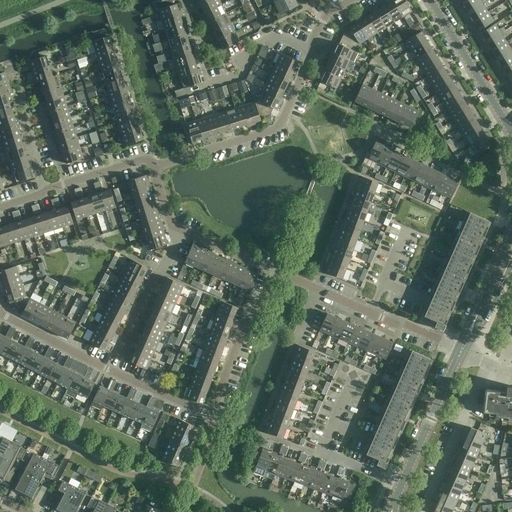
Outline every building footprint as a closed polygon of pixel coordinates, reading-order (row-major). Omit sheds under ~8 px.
[(174,5),(172,1),(172,0),(163,0),(154,4),(156,10),(158,10),(161,20),(182,14),(181,10),(178,11),(176,4),(174,5)] [(221,5),(218,0),(207,0),(197,5),(199,8),(201,7),(204,13),(221,5)] [(294,0),(280,0),(275,3),(280,13),(276,15),(278,20),(295,12),(292,7),(297,5),(294,0)] [(394,22),(403,17),(392,0),(389,0),(388,0),(390,3),(384,6),(394,22)] [(392,0),(403,17),(412,11),(404,0),(392,0)] [(468,0),(463,4),(468,13),(487,1),(486,0),(481,0),(480,0),(468,0)] [(468,13),(473,21),(488,12),(484,7),(489,4),(487,1),(468,13)] [(248,3),(243,6),(247,15),(252,12),(248,3)] [(226,14),(221,5),(204,13),(207,19),(205,20),(206,23),(226,14)] [(385,28),(394,22),(384,6),(378,10),(377,8),(374,9),(385,28)] [(377,33),(385,28),(374,9),(371,11),(372,13),(367,17),(377,33)] [(252,12),(247,15),(250,21),(256,18),(252,12)] [(473,21),(479,30),(498,19),(496,15),(491,18),(488,12),(473,21)] [(164,30),(182,24),(180,18),(183,17),(182,14),(161,20),(164,30)] [(230,23),(226,14),(206,23),(208,26),(210,25),(213,31),(230,23)] [(368,38),(377,33),(367,17),(361,20),(359,18),(357,20),(368,38)] [(342,37),(356,46),(368,38),(357,20),(354,22),(355,24),(349,28),(350,30),(343,34),(342,37)] [(235,32),(230,23),(213,31),(216,37),(214,39),(215,42),(235,32)] [(167,39),(188,33),(187,30),(184,31),(182,24),(164,30),(167,39)] [(486,42),(505,30),(503,27),(499,30),(495,24),(481,33),(486,42)] [(92,42),(95,52),(115,46),(114,43),(112,44),(109,36),(107,37),(104,29),(88,34),(90,42),(92,42)] [(486,42),(491,50),(506,42),(503,36),(507,34),(505,30),(486,42)] [(240,41),(235,32),(215,42),(217,45),(219,43),(223,50),(240,41)] [(411,50),(426,41),(421,32),(405,41),(411,50)] [(188,33),(167,39),(170,49),(189,44),(187,37),(189,36),(188,33)] [(331,48),(330,51),(349,61),(353,63),(358,53),(354,51),(356,46),(342,37),(339,44),(337,43),(333,49),(331,48)] [(432,49),(426,41),(411,50),(416,59),(432,49)] [(491,50),(497,59),(511,49),(511,45),(509,47),(506,42),(491,50)] [(170,49),(173,59),(194,52),(193,49),(191,50),(189,44),(170,49)] [(262,45),(258,55),(265,59),(269,49),(262,45)] [(99,63),(116,57),(114,50),(116,49),(115,46),(95,52),(99,63)] [(421,68),(437,58),(432,49),(416,59),(421,68)] [(511,49),(497,59),(502,68),(511,62),(511,49)] [(345,70),(349,61),(330,51),(328,54),(331,56),(328,62),(345,70)] [(177,69),(195,63),(193,56),(195,56),(194,52),(173,59),(177,69)] [(276,64),(293,72),(295,67),(298,68),(300,63),(280,54),(276,64)] [(32,72),(51,66),(50,63),(48,63),(46,56),(40,58),(29,61),(32,72)] [(85,56),(76,59),(79,69),(88,66),(85,56)] [(99,63),(102,73),(121,67),(120,64),(118,64),(116,57),(99,63)] [(437,58),(421,68),(427,76),(442,67),(437,58)] [(72,60),(66,62),(68,69),(74,67),(72,60)] [(340,79),(345,70),(328,62),(325,68),(322,67),(321,70),(340,79)] [(511,62),(502,68),(508,77),(511,74),(511,62)] [(177,69),(180,78),(200,72),(199,69),(197,69),(195,63),(177,69)] [(276,64),(271,73),(291,82),(293,78),(290,77),(293,72),(276,64)] [(0,85),(8,83),(5,72),(4,72),(2,65),(0,65),(0,85)] [(32,72),(35,82),(57,76),(57,75),(52,76),(50,70),(52,69),(51,66),(32,72)] [(102,73),(105,83),(122,78),(120,71),(122,70),(121,67),(102,73)] [(448,75),(442,67),(427,76),(432,85),(448,75)] [(340,79),(321,70),(319,73),(322,74),(319,81),(336,89),(340,79)] [(174,91),(176,97),(191,93),(189,87),(201,83),(199,76),(201,75),(200,72),(180,78),(183,89),(174,91)] [(291,82),(271,73),(267,82),(284,90),(287,85),(289,86),(291,82)] [(251,84),(255,77),(249,74),(246,80),(251,84)] [(432,85),(437,94),(453,84),(448,75),(432,85)] [(60,86),(57,76),(35,82),(35,83),(40,81),(42,88),(40,89),(41,92),(60,86)] [(108,93),(128,87),(127,84),(124,85),(122,78),(105,83),(108,93)] [(91,80),(84,82),(86,89),(93,87),(91,80)] [(244,81),(237,83),(241,94),(248,92),(244,81)] [(284,90),(267,82),(262,91),(282,101),(284,97),(282,95),(284,90)] [(8,83),(0,85),(0,96),(7,95),(12,94),(8,83)] [(81,83),(75,84),(77,92),(83,90),(81,83)] [(458,93),(453,84),(437,94),(443,102),(458,93)] [(363,106),(371,89),(362,85),(354,101),(363,106)] [(64,96),(60,86),(41,92),(42,95),(44,95),(46,102),(64,96)] [(218,89),(221,99),(229,97),(226,86),(218,89)] [(94,87),(86,89),(89,98),(97,96),(94,87)] [(108,93),(112,104),(129,98),(127,91),(129,91),(128,87),(108,93)] [(363,106),(373,110),(381,93),(371,89),(363,106)] [(208,92),(211,103),(218,101),(214,90),(208,92)] [(83,91),(75,93),(78,103),(86,100),(83,91)] [(282,101),(262,91),(258,101),(255,102),(260,118),(270,115),(273,108),(275,109),(278,104),(280,105),(282,101)] [(390,98),(381,93),(373,110),(382,114),(390,98)] [(464,101),(458,93),(443,102),(448,111),(464,101)] [(0,107),(12,104),(11,101),(9,102),(7,95),(0,96),(0,107)] [(64,96),(46,102),(49,109),(47,109),(48,113),(67,106),(64,96)] [(189,97),(178,101),(181,109),(191,106),(190,104),(189,97)] [(112,104),(115,114),(134,108),(133,105),(131,105),(129,98),(112,104)] [(399,102),(390,98),(382,114),(392,119),(399,102)] [(86,101),(80,103),(83,111),(89,110),(86,101)] [(453,120),(469,110),(464,101),(448,111),(453,120)] [(255,102),(244,105),(251,126),(255,125),(254,122),(260,120),(260,118),(255,102)] [(409,107),(399,102),(392,119),(401,123),(409,107)] [(12,104),(0,107),(0,119),(13,115),(11,108),(13,107),(12,104)] [(251,126),(244,105),(235,108),(240,127),(246,125),(247,127),(251,126)] [(70,117),(67,106),(48,113),(49,116),(51,115),(53,122),(70,117)] [(409,107),(401,123),(410,128),(418,111),(409,107)] [(118,124),(135,119),(133,112),(135,111),(134,108),(115,114),(118,124)] [(235,108),(225,111),(232,132),(236,131),(235,128),(240,127),(235,108)] [(459,128),(475,119),(469,110),(453,120),(459,128)] [(100,111),(93,113),(95,120),(102,118),(100,111)] [(225,111),(215,115),(221,133),(226,131),(227,134),(232,132),(225,111)] [(13,115),(0,119),(0,130),(19,125),(18,122),(15,122),(13,115)] [(221,133),(215,115),(206,118),(212,138),(216,137),(216,134),(221,133)] [(73,127),(70,117),(53,122),(55,129),(53,130),(54,133),(73,127)] [(206,118),(196,121),(202,139),(207,137),(208,140),(212,138),(206,118)] [(121,135),(140,129),(139,125),(137,126),(135,119),(118,124),(121,135)] [(480,127),(475,119),(459,128),(464,137),(480,127)] [(202,139),(196,121),(186,124),(192,145),(197,143),(196,141),(202,139)] [(0,130),(0,133),(3,141),(20,136),(18,129),(20,128),(19,125),(0,130)] [(59,143),(77,137),(73,127),(54,133),(55,136),(57,136),(59,143)] [(480,127),(464,137),(470,146),(485,136),(480,127)] [(142,132),(140,129),(121,135),(125,145),(142,140),(139,132),(142,132)] [(3,141),(6,151),(25,145),(24,142),(22,143),(20,136),(3,141)] [(485,136),(470,146),(475,155),(491,145),(485,136)] [(60,154),(80,148),(77,137),(59,143),(61,150),(59,150),(60,154)] [(377,163),(385,147),(375,142),(367,159),(377,163)] [(25,145),(6,151),(9,162),(26,156),(24,149),(26,149),(25,145)] [(101,147),(94,150),(96,158),(103,156),(101,147)] [(394,151),(385,147),(377,163),(386,168),(394,151)] [(66,164),(83,158),(80,148),(60,154),(61,157),(64,156),(66,164)] [(386,168),(395,172),(403,155),(394,151),(386,168)] [(412,160),(403,155),(395,172),(404,176),(412,160)] [(9,162),(12,172),(31,166),(30,163),(28,163),(26,156),(9,162)] [(421,164),(412,160),(404,176),(414,181),(421,164)] [(431,168),(421,164),(414,181),(423,185),(431,168)] [(32,169),(32,167),(31,166),(12,172),(16,183),(33,177),(30,170),(32,169)] [(440,173),(431,168),(423,185),(432,190),(440,173)] [(432,190),(441,194),(449,177),(440,173),(432,190)] [(131,191),(150,185),(149,182),(148,182),(146,175),(128,181),(131,191)] [(356,186),(374,193),(378,183),(361,176),(358,183),(357,182),(356,186)] [(449,177),(441,194),(451,198),(459,182),(449,177)] [(134,201),(152,195),(150,189),(151,189),(150,185),(131,191),(134,201)] [(371,202),(374,193),(356,186),(355,189),(356,190),(353,196),(371,202)] [(100,193),(106,211),(116,207),(110,190),(100,193)] [(96,214),(106,211),(100,193),(90,196),(96,214)] [(134,201),(137,210),(156,205),(155,201),(154,201),(152,195),(134,201)] [(90,196),(81,199),(86,217),(96,214),(90,196)] [(349,205),(367,212),(371,202),(353,196),(351,202),(350,202),(349,205)] [(86,217),(81,199),(70,202),(76,220),(86,217)] [(137,210),(140,220),(158,215),(156,208),(157,208),(156,205),(137,210)] [(363,221),(367,212),(349,205),(347,208),(348,209),(346,215),(363,221)] [(57,210),(63,227),(73,224),(67,206),(57,210)] [(57,210),(48,213),(53,230),(63,227),(57,210)] [(38,216),(43,233),(53,230),(48,213),(38,216)] [(469,213),(436,288),(424,316),(437,322),(434,327),(443,331),(458,297),(455,296),(488,221),(469,213)] [(140,220),(143,230),(162,224),(161,221),(160,221),(158,215),(140,220)] [(360,231),(363,221),(346,215),(344,221),(343,221),(342,224),(360,231)] [(34,236),(43,233),(38,216),(28,219),(34,236)] [(24,239),(34,236),(28,219),(18,222),(24,239)] [(14,242),(24,239),(18,222),(9,225),(14,242)] [(162,224),(143,230),(147,240),(164,234),(162,228),(163,227),(162,224)] [(339,234),(356,240),(360,231),(342,224),(340,227),(341,228),(339,234)] [(0,231),(5,246),(14,242),(9,225),(0,227),(0,231)] [(164,234),(147,240),(150,250),(168,244),(167,240),(166,240),(164,234)] [(353,250),(356,240),(339,234),(337,240),(336,240),(334,243),(353,250)] [(67,239),(59,241),(61,248),(68,245),(67,239)] [(332,253),(349,260),(353,250),(334,243),(333,247),(334,247),(332,253)] [(192,244),(191,248),(184,262),(194,266),(202,249),(196,247),(196,246),(192,244)] [(194,266),(204,270),(211,253),(208,251),(208,252),(202,249),(194,266)] [(30,259),(28,253),(19,256),(20,262),(30,259)] [(204,270),(213,275),(220,258),(214,255),(215,254),(211,253),(204,270)] [(346,269),(349,260),(332,253),(330,259),(329,259),(327,262),(346,269)] [(373,258),(369,256),(364,253),(361,259),(371,263),(373,258)] [(213,275),(222,279),(230,261),(227,259),(226,260),(220,258),(213,275)] [(148,268),(131,260),(126,269),(143,278),(148,268)] [(222,279),(232,283),(239,266),(233,263),(233,262),(230,261),(222,279)] [(325,273),(342,279),(346,269),(327,262),(326,266),(327,266),(325,273)] [(16,266),(0,271),(0,276),(2,282),(19,276),(16,266)] [(239,266),(232,283),(241,287),(249,269),(245,268),(245,269),(239,266)] [(126,269),(122,278),(138,287),(143,278),(126,269)] [(249,269),(241,287),(251,291),(258,274),(252,271),(249,269)] [(2,282),(5,292),(22,286),(19,276),(2,282)] [(184,285),(167,277),(162,287),(179,295),(184,285)] [(122,278),(117,287),(133,296),(138,287),(122,278)] [(27,304),(30,298),(26,296),(22,286),(5,292),(8,302),(9,302),(10,306),(23,302),(27,304)] [(117,287),(112,296),(129,305),(133,296),(117,287)] [(175,304),(179,295),(162,287),(158,296),(175,304)] [(112,296),(108,305),(124,314),(129,305),(112,296)] [(171,313),(175,304),(158,296),(154,306),(171,313)] [(39,303),(30,298),(27,304),(21,315),(31,320),(39,303)] [(217,311),(234,318),(238,308),(221,301),(217,311)] [(31,320),(40,325),(48,308),(39,303),(31,320)] [(108,305),(103,314),(119,323),(124,314),(108,305)] [(154,306),(150,315),(167,323),(171,313),(154,306)] [(40,325),(49,329),(58,313),(48,308),(40,325)] [(231,327),(234,318),(217,311),(214,321),(231,327)] [(58,313),(49,329),(58,334),(67,318),(58,313)] [(337,318),(327,313),(319,330),(329,335),(337,318)] [(115,332),(119,323),(103,314),(98,323),(115,332)] [(163,332),(167,323),(150,315),(146,324),(163,332)] [(67,339),(71,333),(76,322),(67,318),(58,334),(67,339)] [(346,322),(337,318),(329,335),(338,339),(346,322)] [(214,321),(210,330),(227,337),(231,327),(214,321)] [(338,339),(348,343),(355,326),(346,322),(338,339)] [(115,332),(98,323),(93,332),(110,341),(115,332)] [(159,341),(163,332),(146,324),(142,334),(159,341)] [(365,330),(355,326),(348,343),(357,347),(365,330)] [(224,346),(227,337),(210,330),(206,340),(224,346)] [(374,334),(365,330),(357,347),(366,351),(374,334)] [(88,342),(92,344),(105,351),(110,341),(93,332),(88,342)] [(142,334),(138,343),(155,351),(159,341),(142,334)] [(383,338),(374,334),(366,351),(376,355),(383,338)] [(17,343),(8,338),(0,353),(10,358),(17,343)] [(393,343),(383,338),(376,355),(385,359),(393,343)] [(220,356),(224,346),(206,340),(203,349),(220,356)] [(10,358),(19,363),(27,348),(17,343),(10,358)] [(151,360),(155,351),(138,343),(134,352),(151,360)] [(293,355),(311,362),(315,352),(297,345),(295,352),(294,351),(293,355)] [(179,352),(183,353),(192,357),(193,354),(188,352),(189,349),(186,348),(182,346),(179,352)] [(37,353),(27,348),(19,363),(29,368),(37,353)] [(203,349),(199,359),(217,366),(220,356),(203,349)] [(173,359),(176,353),(169,350),(166,356),(169,357),(173,359)] [(385,469),(400,435),(397,434),(430,359),(412,351),(366,454),(379,460),(376,465),(385,469)] [(129,362),(131,363),(146,370),(151,360),(134,352),(129,362)] [(46,358),(37,353),(29,368),(39,373),(46,358)] [(308,371),(311,362),(293,355),(292,358),(290,365),(308,371)] [(56,363),(46,358),(39,373),(48,378),(56,363)] [(213,375),(217,366),(199,359),(196,369),(213,375)] [(66,368),(56,363),(48,378),(58,383),(66,368)] [(308,371),(290,365),(288,371),(287,370),(286,374),(304,381),(308,371)] [(75,373),(66,368),(58,383),(67,388),(75,373)] [(196,369),(192,378),(209,385),(213,375),(196,369)] [(85,378),(75,373),(67,388),(64,393),(74,398),(77,393),(85,378)] [(300,390),(304,381),(286,374),(284,377),(285,378),(283,384),(300,390)] [(95,383),(85,378),(77,393),(87,398),(95,383)] [(206,394),(209,385),(192,378),(189,388),(206,394)] [(300,390),(283,384),(281,390),(280,390),(279,393),(297,400),(300,390)] [(103,406),(109,390),(99,386),(90,405),(101,410),(103,406)] [(505,392),(485,390),(482,412),(495,413),(495,416),(511,418),(511,386),(506,386),(505,392)] [(189,388),(185,398),(202,404),(206,394),(189,388)] [(119,395),(109,390),(103,406),(113,410),(119,395)] [(293,409),(297,400),(279,393),(277,396),(278,397),(276,403),(293,409)] [(113,410),(122,414),(129,399),(119,395),(113,410)] [(122,414),(132,419),(139,404),(129,399),(122,414)] [(290,419),(293,409),(276,403),(274,409),(273,409),(271,412),(290,419)] [(132,419),(142,423),(149,408),(139,404),(132,419)] [(149,408),(142,423),(140,428),(150,432),(159,412),(149,408)] [(286,428),(290,419),(271,412),(270,415),(271,416),(269,422),(286,428)] [(195,426),(179,419),(175,430),(190,436),(195,426)] [(264,432),(282,438),(286,428),(269,422),(266,428),(265,428),(264,432)] [(466,437),(482,444),(486,434),(471,428),(466,437)] [(186,446),(190,436),(175,430),(171,440),(186,446)] [(11,442),(0,436),(0,456),(3,458),(11,442)] [(466,437),(462,447),(478,454),(482,444),(466,437)] [(171,440),(166,449),(181,456),(186,446),(171,440)] [(26,450),(11,442),(3,458),(12,463),(16,457),(18,458),(16,460),(17,462),(19,463),(26,450)] [(474,463),(478,454),(462,447),(458,456),(474,463)] [(162,460),(177,466),(181,456),(166,449),(162,460)] [(41,458),(26,450),(19,463),(22,465),(24,464),(25,462),(27,463),(24,469),(33,474),(41,458)] [(265,471),(272,454),(262,450),(255,467),(265,471)] [(281,457),(272,454),(265,471),(275,474),(281,457)] [(470,472),(474,463),(458,456),(454,465),(470,472)] [(275,474),(284,478),(291,461),(281,457),(275,474)] [(12,463),(3,458),(0,464),(0,477),(10,483),(15,473),(17,469),(14,468),(12,468),(11,471),(9,470),(12,463)] [(41,458),(33,474),(42,479),(46,472),(48,473),(47,476),(47,478),(50,479),(57,466),(41,458)] [(284,478),(294,482),(300,464),(291,461),(284,478)] [(294,482),(303,485),(310,468),(300,464),(294,482)] [(454,465),(450,475),(465,481),(470,472),(454,465)] [(303,485),(313,489),(319,471),(310,468),(303,485)] [(33,474),(24,469),(13,489),(23,494),(33,474)] [(329,475),(319,471),(313,489),(322,492),(329,475)] [(42,479),(33,474),(23,494),(32,499),(42,479)] [(322,492),(332,496),(338,479),(329,475),(322,492)] [(461,491),(465,481),(450,475),(446,484),(461,491)] [(332,496),(342,500),(343,497),(350,500),(355,486),(348,483),(348,482),(338,479),(332,496)] [(68,505),(77,489),(61,481),(54,494),(57,496),(59,495),(60,493),(62,494),(59,500),(68,505)] [(457,500),(461,491),(446,484),(442,493),(457,500)] [(92,497),(77,489),(68,505),(78,510),(81,503),(83,504),(82,507),(82,509),(85,510),(92,497)] [(453,509),(457,500),(442,493),(438,503),(453,509)] [(148,499),(139,495),(134,504),(143,508),(148,499)] [(103,511),(107,505),(92,497),(85,510),(88,511),(89,511),(91,508),(93,509),(91,511),(103,511)] [(76,511),(78,510),(68,505),(59,500),(54,510),(58,511),(76,511)] [(451,511),(453,509),(438,503),(433,511),(451,511)]
